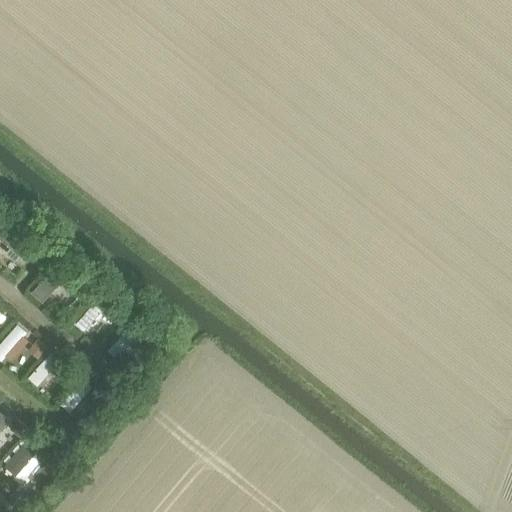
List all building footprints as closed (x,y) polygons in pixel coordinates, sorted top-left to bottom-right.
[(0,236),(30,259),(39,247),(3,219),(0,222),(0,236)] [(55,262),(31,291),(43,301),(67,272),(55,262)] [(77,322),(85,329),(109,301),(100,294),(77,322)] [(19,321),(0,341),(0,355),(2,358),(28,330),(19,321)] [(130,323),(109,348),(118,356),(139,330),(130,323)] [(38,338),(30,348),(39,356),(47,346),(38,338)] [(49,349),(30,377),(41,385),(60,356),(49,349)] [(82,376),(62,403),(72,411),(93,384),(82,376)] [(111,385),(105,393),(111,398),(117,390),(116,389),(111,385)] [(19,419),(13,427),(22,434),(28,426),(19,419)] [(37,448),(46,456),(53,447),(31,430),(3,465),(15,475),(37,448)]
